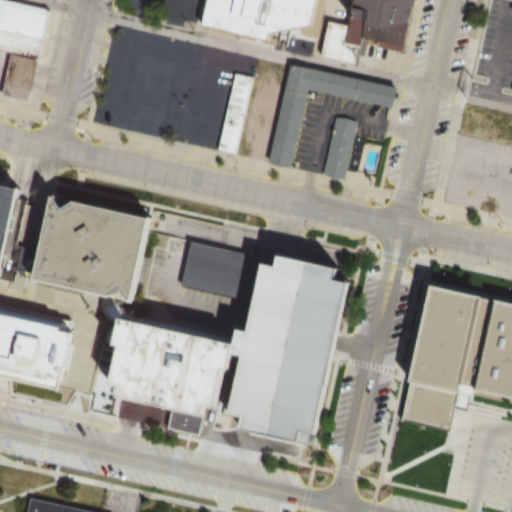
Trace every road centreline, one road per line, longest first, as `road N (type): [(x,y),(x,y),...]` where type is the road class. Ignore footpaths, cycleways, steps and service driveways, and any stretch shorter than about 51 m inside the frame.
road 1 (primary): [(0,138),(511,251)]
road 2 (residential): [(449,0),(335,505)]
road 3 (residential): [(365,511),(0,429)]
road 4 (tertiary): [(84,0),(51,150)]
